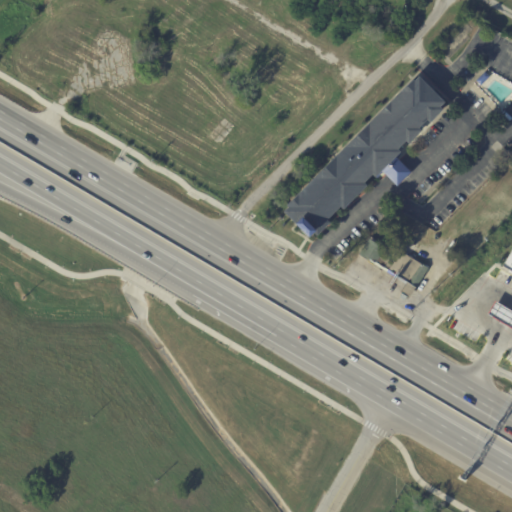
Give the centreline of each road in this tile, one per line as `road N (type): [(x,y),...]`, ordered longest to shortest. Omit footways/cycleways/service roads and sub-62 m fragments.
road 1 (trunk): [(293,291),(0,118)]
road 2 (trunk): [(500,413),(293,291)]
road 3 (trunk): [(0,165),(136,245)]
road 4 (trunk): [(0,187),(136,245)]
road 5 (trunk): [(393,396),(511,466)]
road 6 (residential): [(327,511),(393,396)]
road 7 (trunk): [(280,329),(393,396)]
